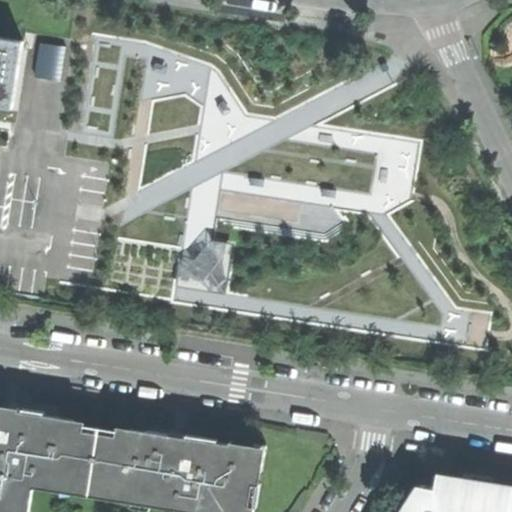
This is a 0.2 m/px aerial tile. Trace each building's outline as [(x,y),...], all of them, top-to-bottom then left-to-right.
[(0,105),(14,107),(25,42),(0,38),(0,105)] [(45,41),(37,124),(63,127),(71,44),(45,41)] [(183,219),(187,236),(219,228),(213,205),(204,207),(197,182),(181,186),(189,218),(183,219)] [(0,250),(0,283),(40,288),(44,255),(0,250)] [(254,511),(256,505),(249,504),(259,447),(164,432),(146,429),(145,437),(130,435),(130,438),(74,429),(74,425),(60,424),(61,416),(32,412),(0,406),(0,511),(30,511),(35,486),(44,480),(122,492),(122,497),(189,508),(192,511),(254,511)] [(75,418),(61,416),(60,424),(74,425),(75,418)] [(132,427),(130,435),(145,437),(146,429),(132,427)] [(511,511),(511,486),(511,487),(490,483),(490,485),(476,483),(464,481),(464,478),(458,478),(457,484),(439,481),(437,485),(422,482),(402,511),(511,511)]
